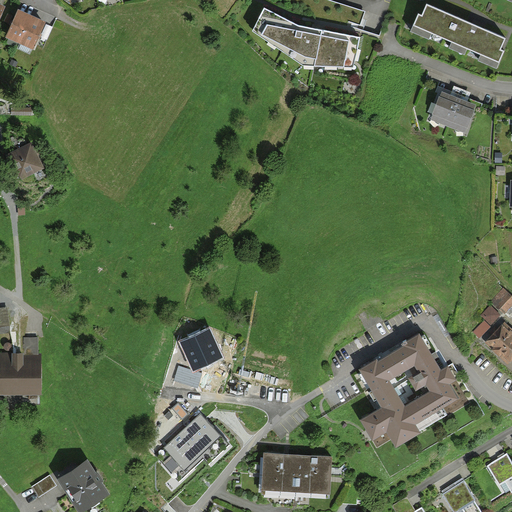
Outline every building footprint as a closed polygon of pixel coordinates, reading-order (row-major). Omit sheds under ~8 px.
[(511,34),(430,0),(429,0),(417,26),(495,61),(511,34)] [(266,7),(255,29),(305,64),(359,67),(368,38),(308,27),(266,7)] [(31,20),(19,14),(8,38),(20,43),(31,20)] [(43,25),(31,20),(20,43),(32,49),(43,25)] [(433,120),(448,126),(458,102),(442,96),(433,120)] [(448,126),(464,132),(473,109),(458,102),(448,126)] [(41,169),(30,147),(9,158),(19,179),(41,169)] [(500,301),(509,310),(511,306),(511,290),(500,301)] [(485,319),(473,332),(480,338),(501,314),(491,304),(481,316),(485,319)] [(0,331),(10,331),(8,308),(0,308),(0,331)] [(511,322),(509,321),(493,339),(511,355),(511,322)] [(216,330),(189,342),(201,367),(227,354),(216,330)] [(411,344),(369,369),(391,406),(372,417),(384,437),(400,427),(409,441),(430,429),(424,420),(465,396),(457,382),(460,380),(453,367),(448,370),(426,333),(410,343),(411,344)] [(6,355),(5,390),(44,390),(44,355),(6,355)] [(190,370),(177,373),(181,387),(194,383),(190,370)] [(511,453),(495,464),(510,486),(511,484),(511,453)] [(269,455),(267,491),(334,494),(336,458),(269,455)] [(93,459),(65,479),(87,511),(115,491),(93,459)] [(33,485),(39,496),(57,486),(51,475),(33,485)] [(468,481),(449,494),(460,511),(481,511),(483,511),(480,505),(483,503),(468,481)]
